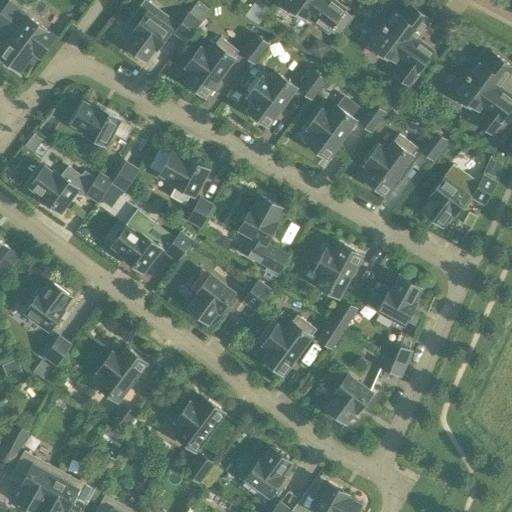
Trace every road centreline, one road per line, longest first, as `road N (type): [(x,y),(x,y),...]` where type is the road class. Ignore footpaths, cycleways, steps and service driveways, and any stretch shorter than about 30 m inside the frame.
road 1 (residential): [(379,475),(472,273),(70,55),(19,111)]
road 2 (residential): [(379,475),(0,204)]
